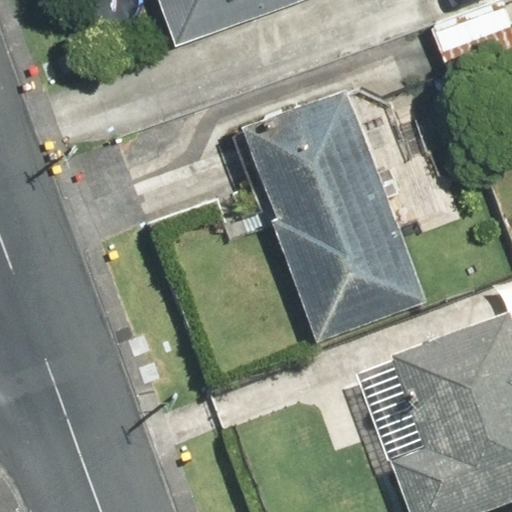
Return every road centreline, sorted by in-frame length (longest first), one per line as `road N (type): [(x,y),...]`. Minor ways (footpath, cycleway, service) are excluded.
road 1 (unknown): [(0,148),(397,0)]
road 2 (secondary): [(29,315),(101,511)]
